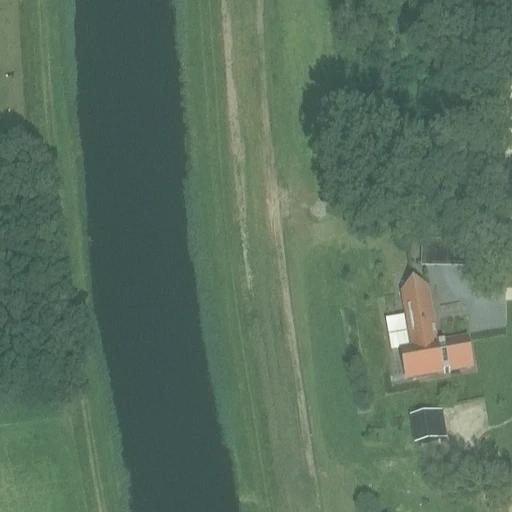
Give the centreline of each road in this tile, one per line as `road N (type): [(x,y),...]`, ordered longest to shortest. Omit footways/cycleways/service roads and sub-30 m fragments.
road 1 (track): [(39,0),(105,511)]
road 2 (track): [(201,0),(214,162),(265,511)]
